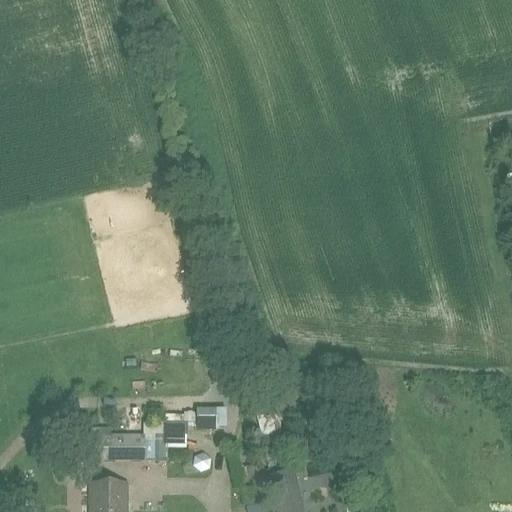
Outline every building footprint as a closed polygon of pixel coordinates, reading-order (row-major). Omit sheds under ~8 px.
[(267,463),(277,460),(280,427),(262,398),(252,401),(267,463)] [(225,412),(194,412),(194,431),(225,431),(225,412)] [(144,459),(156,459),(160,459),(160,438),(149,438),(67,438),(66,465),(144,466),(144,459)] [(201,477),(218,474),(217,463),(200,466),(201,477)] [(304,511),(294,471),(269,477),(277,511),(304,511)] [(126,511),(127,485),(89,485),(88,511),(126,511)]
